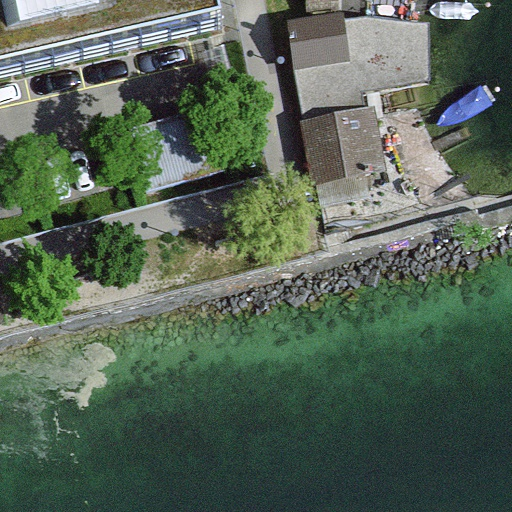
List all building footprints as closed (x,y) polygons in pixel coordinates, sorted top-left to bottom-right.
[(0,0),(0,79),(214,29),(207,0),(0,0)] [(346,26),(289,29),(293,83),(353,71),(346,26)] [(353,71),(293,83),(302,131),(362,119),(353,71)] [(225,173),(208,111),(129,132),(145,194),(225,173)] [(362,119),(302,131),(316,187),(375,175),(362,119)]
